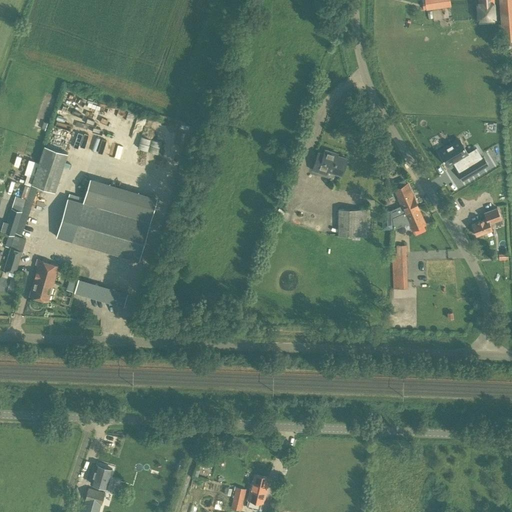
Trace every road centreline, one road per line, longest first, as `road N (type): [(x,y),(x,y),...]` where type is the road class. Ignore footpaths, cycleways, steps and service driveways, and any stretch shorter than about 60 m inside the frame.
road 1 (tertiary): [(511,435),(0,414)]
road 2 (unclassified): [(488,354),(0,336)]
road 3 (unclassified): [(488,354),(482,287),(370,87),(355,0)]
